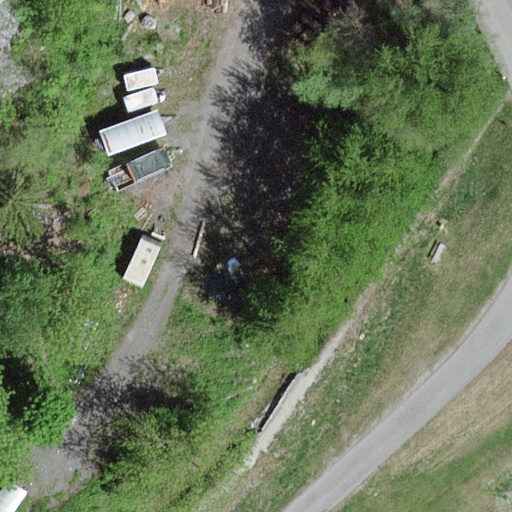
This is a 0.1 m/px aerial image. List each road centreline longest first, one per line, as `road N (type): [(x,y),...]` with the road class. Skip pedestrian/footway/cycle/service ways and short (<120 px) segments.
road 1 (unclassified): [(306,511),(511,316)]
road 2 (track): [(511,449),(450,499),(405,507),(378,493),(356,465)]
